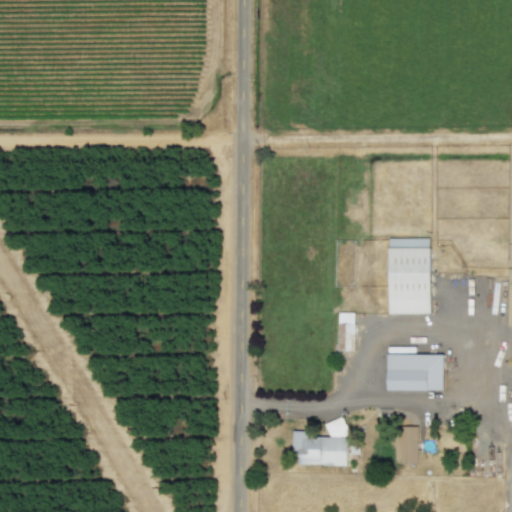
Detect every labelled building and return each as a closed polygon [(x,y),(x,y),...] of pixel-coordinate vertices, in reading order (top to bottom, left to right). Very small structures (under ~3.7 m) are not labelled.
[(430,238),(388,238),(389,314),(431,313),(430,238)] [(355,313),(338,312),(338,350),(354,351),(355,313)] [(387,390),(444,390),(445,354),(388,354),(387,390)] [(347,465),(347,437),(344,437),(345,420),(327,420),(327,434),(294,433),(293,465),(347,465)] [(419,426),(400,426),(400,435),(396,435),(395,463),(418,463),(419,426)]
